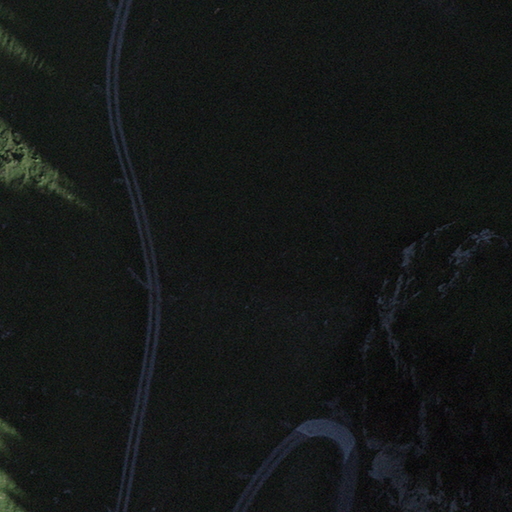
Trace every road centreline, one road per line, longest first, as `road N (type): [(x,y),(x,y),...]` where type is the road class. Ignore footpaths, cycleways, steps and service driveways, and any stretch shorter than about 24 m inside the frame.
road 1 (track): [(118,511),(154,319),(147,240),(111,98),(122,0)]
road 2 (track): [(343,511),(347,433),(318,419),(274,445),(236,511)]
